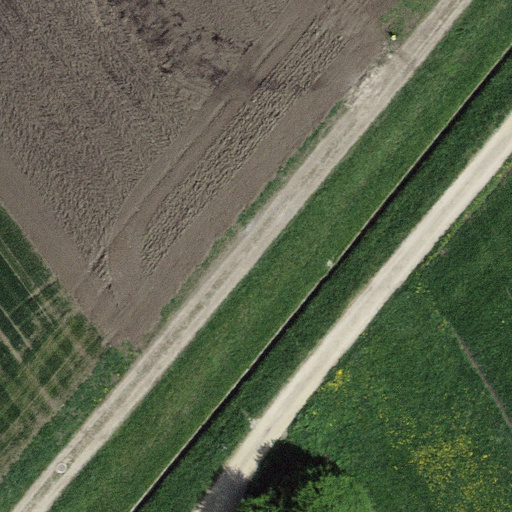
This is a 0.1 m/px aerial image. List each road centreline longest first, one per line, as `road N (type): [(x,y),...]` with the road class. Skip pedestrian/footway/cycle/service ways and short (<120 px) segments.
road 1 (track): [(24,511),(453,0)]
road 2 (track): [(218,511),(511,145)]
